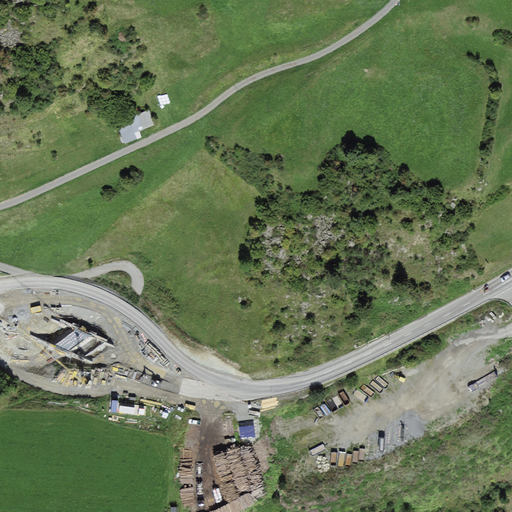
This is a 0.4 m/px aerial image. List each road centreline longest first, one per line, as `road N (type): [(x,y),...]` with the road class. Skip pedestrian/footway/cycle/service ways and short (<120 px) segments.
road 1 (primary): [(511,276),(323,371),(231,392),(149,377),(0,306)]
road 2 (unclassified): [(394,0),(318,54),(239,83),(185,122),(0,205)]
road 3 (unclassified): [(0,266),(56,281),(116,264),(136,276),(124,300),(38,367)]
road 4 (track): [(511,333),(475,333),(457,343),(379,427)]
